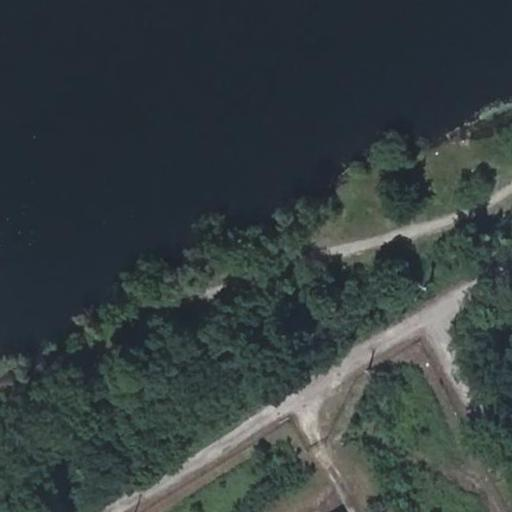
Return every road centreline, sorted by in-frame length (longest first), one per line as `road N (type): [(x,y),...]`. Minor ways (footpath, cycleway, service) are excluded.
road 1 (track): [(0,376),(31,379),(511,182)]
road 2 (track): [(103,511),(511,279)]
